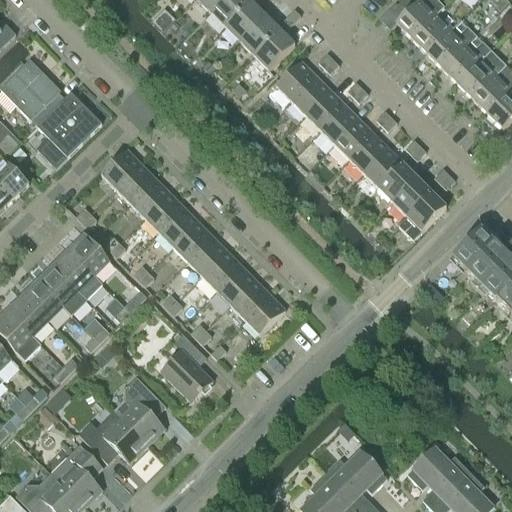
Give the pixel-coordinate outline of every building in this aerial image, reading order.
[(199,0),(196,3),(211,18),(228,0),(199,0)] [(251,6),(248,3),(245,0),(228,0),(211,18),(225,32),(251,6)] [(254,9),(263,0),(262,0),(251,0),(248,3),(251,6),(225,32),(240,46),(266,20),(254,9)] [(438,19),(445,12),(433,0),(407,0),(398,10),(407,19),(397,29),(412,44),(438,19)] [(484,0),(499,15),(509,6),(502,0),(484,0)] [(286,23),(291,29),(300,20),(295,14),(286,23)] [(452,33),(452,32),(438,19),(412,44),(427,59),(452,33)] [(280,35),(277,32),(266,20),(240,46),(254,61),(280,35)] [(283,37),(291,29),(286,23),(277,32),(280,35),(254,61),(269,76),(295,50),(283,37)] [(442,74),(477,40),(460,23),(452,32),(452,33),(427,59),(442,74)] [(0,53),(16,39),(11,34),(8,31),(6,29),(0,34),(0,53)] [(457,88),(491,55),(477,40),(442,74),(457,88)] [(472,103),(506,69),(491,55),(457,88),(472,103)] [(324,74),(333,64),(327,58),(318,68),(324,74)] [(59,98),(60,97),(61,96),(30,64),(0,93),(31,126),(33,124),(38,129),(64,103),(59,98)] [(333,64),(324,74),(330,79),(339,70),(333,64)] [(291,107),(316,82),(301,67),(276,91),(291,107)] [(511,75),(506,69),(472,103),(487,118),(511,93),(511,75)] [(306,121),(330,96),(316,82),(291,107),(306,121)] [(353,102),(362,93),(356,87),(347,96),(353,102)] [(368,99),(366,97),(362,93),(353,102),(359,108),(368,99)] [(503,134),(511,125),(511,93),(487,118),(503,134)] [(345,111),(331,97),(330,96),(306,121),(320,135),(345,111)] [(38,129),(36,131),(49,143),(37,154),(56,174),(67,162),(102,129),(87,113),(85,115),(80,110),(82,108),(71,97),(64,103),(38,129)] [(335,150),(359,125),(345,111),(320,135),(335,150)] [(382,131),(391,122),(385,116),(376,125),(382,131)] [(391,122),(382,131),(388,136),(397,127),(391,122)] [(349,164),(374,140),(359,125),(335,150),(349,164)] [(364,179),(389,154),(374,140),(349,164),(364,179)] [(411,160),(421,151),(414,145),(405,154),(411,160)] [(421,151),(411,160),(417,165),(426,156),(421,151)] [(116,195),(142,169),(127,154),(101,180),(116,195)] [(378,193),(403,169),(389,154),(364,179),(378,193)] [(0,165),(0,190),(13,204),(28,189),(3,163),(0,165)] [(130,209),(156,184),(142,169),(116,195),(130,209)] [(392,207),(417,183),(403,169),(378,193),(392,207)] [(440,188),(449,179),(443,174),(434,182),(440,188)] [(446,194),(455,185),(449,179),(440,188),(446,194)] [(407,222),(431,197),(417,183),(392,207),(407,222)] [(145,224),(170,198),(156,184),(130,209),(145,224)] [(0,216),(13,204),(0,190),(0,216)] [(413,245),(421,236),(446,212),(431,197),(407,222),(399,230),(413,245)] [(159,238),(185,213),(170,198),(145,224),(159,238)] [(82,228),(91,219),(86,213),(76,222),(82,228)] [(173,253),(199,227),(185,213),(159,238),(173,253)] [(91,219),(82,228),(88,233),(97,224),(91,219)] [(188,267),(213,242),(199,227),(173,253),(188,267)] [(511,266),(480,235),(452,263),(511,323),(511,266)] [(69,255),(94,281),(109,265),(84,240),(69,255)] [(111,257),(120,248),(114,242),(105,251),(111,257)] [(202,282),(228,256),(213,242),(188,267),(202,282)] [(111,257),(111,258),(116,263),(125,254),(120,248),(111,257)] [(78,296),(94,281),(69,255),(53,270),(78,296)] [(216,296),(242,271),(228,256),(202,282),(216,296)] [(53,270),(38,285),(63,311),(71,319),(86,304),(78,296),(53,270)] [(139,286),(149,277),(142,271),(133,280),(139,286)] [(230,311),(256,286),(242,271),(216,296),(230,311)] [(149,277),(139,286),(145,292),(154,283),(149,277)] [(48,326),(63,311),(38,285),(23,300),(48,326)] [(245,325),(270,300),(256,286),(230,311),(245,325)] [(139,309),(139,308),(146,302),(140,296),(133,303),(124,311),(130,318),(139,309)] [(32,341),(48,326),(23,300),(7,316),(32,341)] [(168,315),(177,306),(171,300),(162,309),(168,315)] [(270,300),(245,325),(260,340),(285,315),(270,300)] [(177,306),(168,315),(174,321),(183,312),(177,306)] [(121,326),(130,318),(124,311),(115,320),(121,326)] [(40,350),(32,341),(7,316),(0,322),(0,340),(25,365),(40,350)] [(197,344),(206,335),(200,329),(191,338),(197,344)] [(93,342),(99,348),(109,339),(103,333),(93,342)] [(206,335),(197,344),(202,350),(212,341),(206,335)] [(202,359),(182,339),(173,347),(181,356),(161,376),(191,407),(213,386),(194,367),(202,359)] [(84,350),(90,357),(99,348),(93,342),(84,350)] [(226,356),(220,350),(211,359),(217,365),(226,356)] [(0,384),(1,386),(17,370),(0,352),(0,384)] [(62,372),(68,379),(78,369),(72,363),(62,372)] [(60,387),(68,379),(62,372),(53,381),(60,387)] [(114,416),(147,450),(165,433),(154,422),(165,411),(137,382),(126,393),(126,405),(114,416)] [(24,410),(30,416),(40,406),(34,400),(24,410)] [(46,410),(55,419),(64,411),(55,401),(46,410)] [(22,424),(30,416),(24,410),(16,418),(22,424)] [(129,468),(147,450),(114,416),(97,433),(91,427),(79,439),(107,468),(119,457),(129,468)] [(0,433),(0,445),(9,437),(3,431),(0,433)] [(51,478),(85,511),(102,495),(91,484),(102,472),(80,449),(51,478)] [(427,511),(433,511),(469,477),(454,462),(448,468),(434,454),(437,452),(436,451),(406,480),(422,496),(427,490),(432,495),(421,506),(427,511)] [(324,480),(355,511),(373,511),(360,498),(365,493),(371,499),(386,484),(357,455),(356,455),(359,458),(345,471),(339,465),(324,480)] [(492,511),(494,510),(493,509),(491,511),(477,498),(483,492),(469,477),(433,511),(492,511)] [(84,511),(85,511),(51,478),(39,490),(28,490),(17,501),(27,511),(84,511)] [(355,511),(324,480),(309,495),(315,501),(303,511),(299,511),(298,511),(355,511)] [(22,511),(10,500),(0,509),(0,511),(22,511)]
